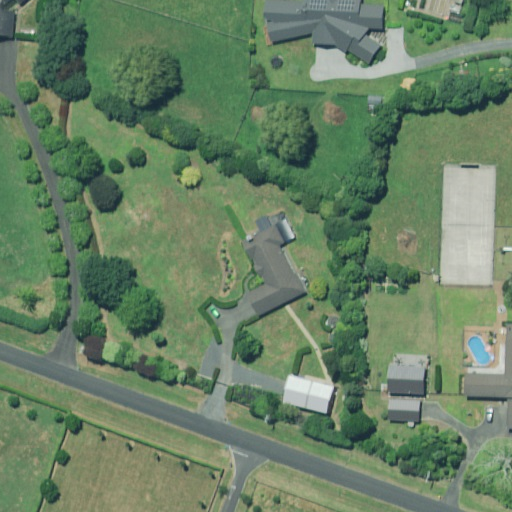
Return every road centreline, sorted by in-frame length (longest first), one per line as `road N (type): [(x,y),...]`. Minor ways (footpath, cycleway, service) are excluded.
road 1 (residential): [(252,443),(0,350)]
road 2 (residential): [(443,511),(252,443)]
